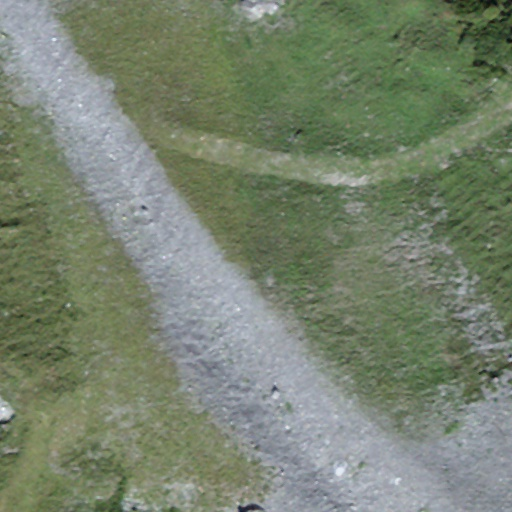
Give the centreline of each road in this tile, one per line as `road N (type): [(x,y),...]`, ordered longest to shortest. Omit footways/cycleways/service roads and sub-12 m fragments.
road 1 (track): [(511,112),(415,161),(366,175),(239,159),(173,139)]
road 2 (track): [(0,363),(15,368),(48,407),(50,447),(16,511)]
